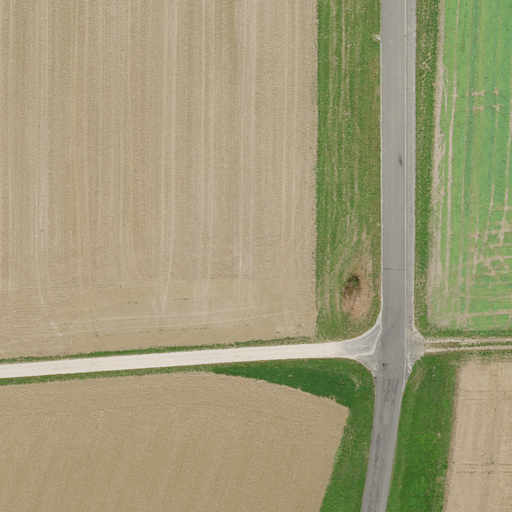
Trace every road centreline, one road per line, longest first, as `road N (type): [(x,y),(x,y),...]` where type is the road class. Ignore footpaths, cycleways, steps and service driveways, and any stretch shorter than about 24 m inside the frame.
road 1 (unclassified): [(393,0),(392,353),(372,511)]
road 2 (track): [(0,375),(392,353)]
road 3 (track): [(511,345),(392,353)]
